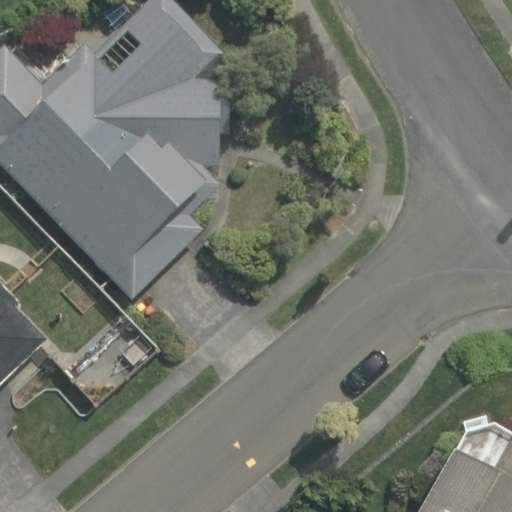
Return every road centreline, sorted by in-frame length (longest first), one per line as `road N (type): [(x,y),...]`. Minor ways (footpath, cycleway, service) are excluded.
road 1 (residential): [(152,511),(511,220)]
road 2 (residential): [(390,0),(511,186)]
